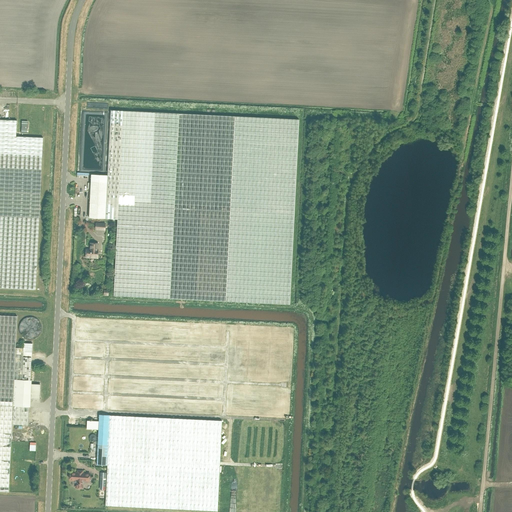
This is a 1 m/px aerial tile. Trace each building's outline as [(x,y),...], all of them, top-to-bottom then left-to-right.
[(111,111),(107,175),(105,219),(117,219),(113,296),(290,305),(299,120),(111,111)] [(16,135),(17,121),(16,121),(0,119),(0,288),(36,290),(43,138),(41,138),(16,137),(16,135)] [(91,182),(89,218),(105,219),(107,175),(91,175),(91,182)] [(97,250),(98,244),(90,243),(90,250),(86,250),(86,251),(85,251),(85,253),(85,254),(85,258),(98,258),(98,250),(97,250)] [(0,491),(9,492),(12,425),(15,348),(17,316),(0,315),(0,491)] [(31,318),(20,321),(20,328),(21,332),(21,326),(24,326),(27,325),(27,327),(38,328),(38,322),(38,320),(38,322),(37,318),(31,318)] [(15,348),(12,425),(20,425),(28,425),(29,413),(29,407),(30,407),(30,401),(30,399),(39,399),(40,385),(31,384),(31,380),(30,380),(31,357),(32,344),(24,343),(23,348),(15,348)] [(86,429),(98,430),(98,445),(108,445),(107,465),(105,506),(217,511),(222,421),(109,415),(99,415),(99,421),(87,421),(86,429)] [(98,445),(97,465),(107,465),(108,445),(98,445)] [(89,474),(70,472),(70,474),(69,474),(69,475),(68,475),(68,476),(68,477),(69,477),(69,478),(70,478),(70,479),(70,480),(74,480),(74,481),(74,482),(75,483),(76,483),(76,488),(82,488),(82,484),(84,484),(84,483),(84,482),(85,481),(89,481),(89,474)]
